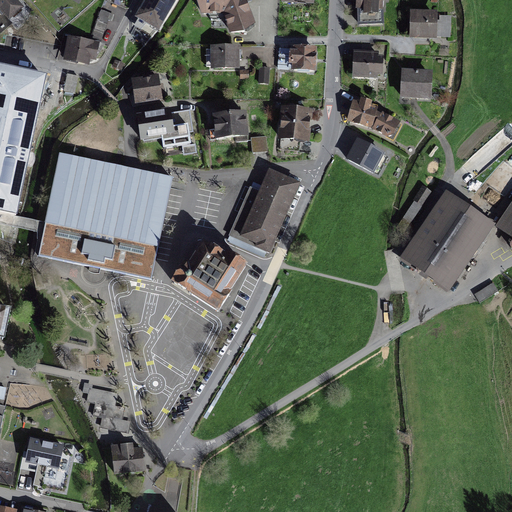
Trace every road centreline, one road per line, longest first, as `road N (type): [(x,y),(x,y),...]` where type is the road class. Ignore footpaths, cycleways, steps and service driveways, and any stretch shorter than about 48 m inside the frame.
road 1 (unclassified): [(174,446),(278,265),(318,171)]
road 2 (residential): [(92,72),(121,113),(139,167),(318,171)]
road 3 (unclassified): [(318,171),(333,122),(337,0)]
